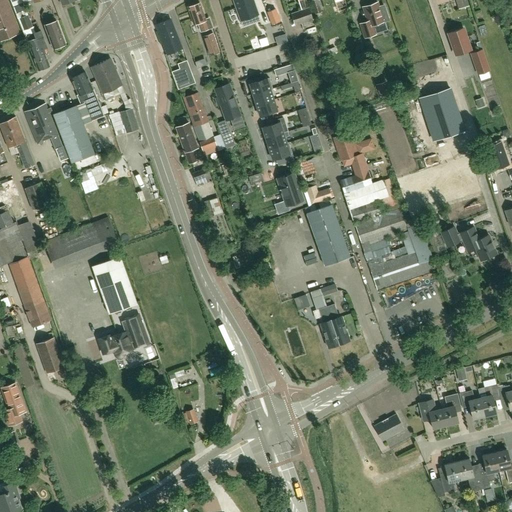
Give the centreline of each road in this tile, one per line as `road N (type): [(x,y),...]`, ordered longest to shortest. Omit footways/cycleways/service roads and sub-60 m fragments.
road 1 (secondary): [(268,432),(161,162),(123,20)]
road 2 (tertiary): [(511,301),(268,432)]
road 3 (unclassified): [(127,511),(268,432)]
road 4 (secondary): [(0,112),(123,20)]
